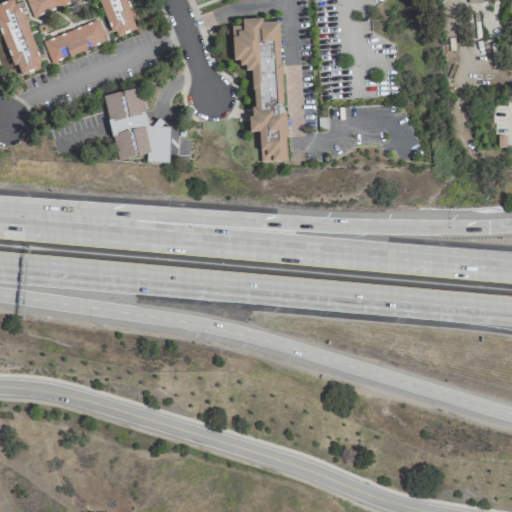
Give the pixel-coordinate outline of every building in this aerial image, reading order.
[(17,0),(9,0),(0,3),(0,32),(15,78),(40,69),(17,0)] [(25,0),(31,17),(77,0),(25,0)] [(125,0),(98,0),(112,38),(135,30),(131,17),(132,17),(125,0)] [(285,161),(278,22),(261,23),(261,19),(241,20),(241,26),(229,26),(231,61),(238,61),(239,69),(247,69),(251,133),(256,132),(258,162),(285,161)] [(105,42),(96,20),(42,41),(50,64),(105,42)] [(172,160),(165,127),(161,128),(160,122),(146,125),(139,88),(102,96),(116,161),(144,156),(147,165),(172,160)]
